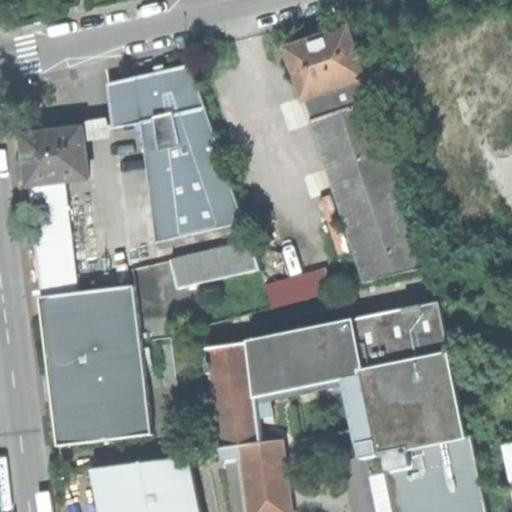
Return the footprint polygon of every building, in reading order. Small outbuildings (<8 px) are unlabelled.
[(289,50),(306,99),(307,99),(367,79),(350,29),(326,37),(326,36),(318,38),(312,40),(312,42),(289,50)] [(193,66),(110,84),(115,126),(144,124),(149,172),(147,172),(141,183),(149,193),(152,193),(157,243),(246,222),(193,66)] [(367,79),(307,99),(369,283),(430,267),(367,79)] [(27,135),(33,185),(68,181),(93,178),(87,128),(54,132),(27,135)] [(33,185),(46,297),(82,292),(68,181),(33,185)] [(173,260),(179,288),(262,270),(253,242),(173,260)] [(270,306),(334,295),(329,267),(289,274),(284,248),(260,252),(270,306)] [(56,395),(62,445),(156,434),(139,290),(135,290),(134,286),(82,292),(46,297),(44,297),(56,395)] [(243,446),(251,511),(293,511),(295,511),(286,439),(266,442),(260,397),(349,378),(367,374),(384,456),(389,455),(411,450),(470,437),(443,306),(425,309),(425,306),(406,310),(407,313),(253,345),(252,343),(210,349),(212,363),(209,363),(210,374),(213,373),(223,448),(243,446)] [(349,378),(367,460),(384,456),(367,374),(349,378)] [(490,511),(475,436),(470,437),(411,450),(415,468),(392,473),(388,473),(395,511),(490,511)] [(389,455),(392,473),(415,468),(411,450),(389,455)] [(95,468),(103,511),(202,511),(191,455),(95,468)]
